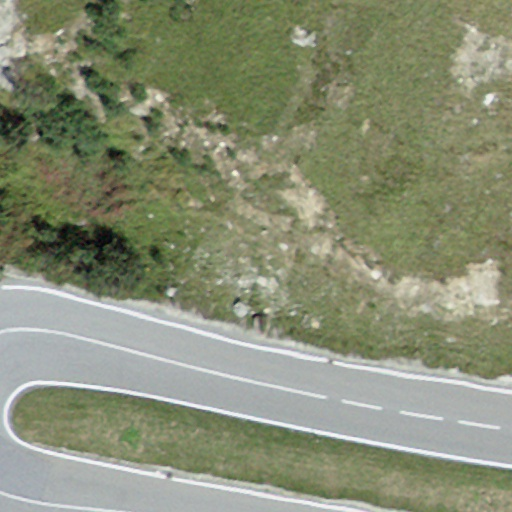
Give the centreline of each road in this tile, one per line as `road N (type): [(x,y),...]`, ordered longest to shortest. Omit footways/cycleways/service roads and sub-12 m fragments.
road 1 (primary): [(511,431),(212,373),(51,330),(0,331)]
road 2 (primary): [(0,492),(125,511)]
